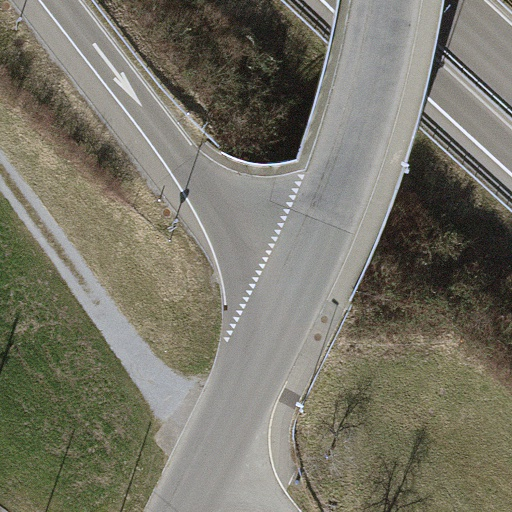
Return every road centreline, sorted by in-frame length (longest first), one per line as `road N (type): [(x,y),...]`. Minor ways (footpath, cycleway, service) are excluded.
road 1 (trunk): [(59,0),(199,177),(302,271)]
road 2 (track): [(217,455),(0,169)]
road 3 (unclassified): [(387,0),(351,150),(302,271)]
road 4 (trunk): [(345,0),(511,151)]
road 5 (unclassified): [(302,271),(217,455)]
